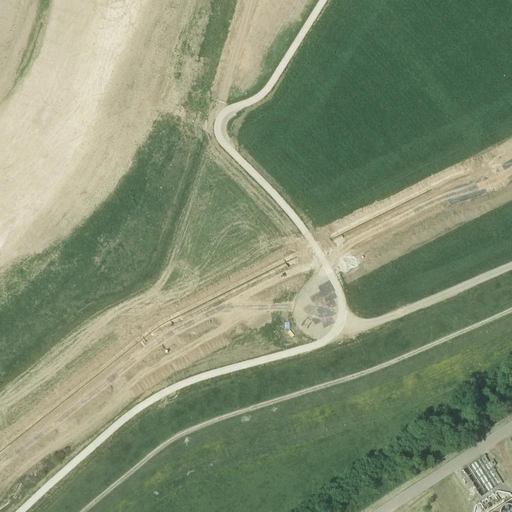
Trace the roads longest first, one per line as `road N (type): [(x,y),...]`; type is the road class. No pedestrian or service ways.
road 1 (track): [(82,511),(212,421),(374,372),(511,311)]
road 2 (track): [(323,343),(511,265)]
